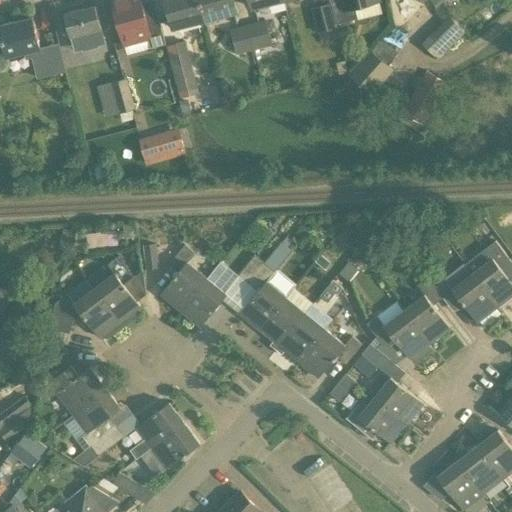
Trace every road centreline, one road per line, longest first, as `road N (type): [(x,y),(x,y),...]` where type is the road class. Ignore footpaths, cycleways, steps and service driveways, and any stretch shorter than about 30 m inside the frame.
road 1 (residential): [(240,432),(280,393),(402,488)]
road 2 (residential): [(402,488),(466,401),(457,382),(486,353)]
